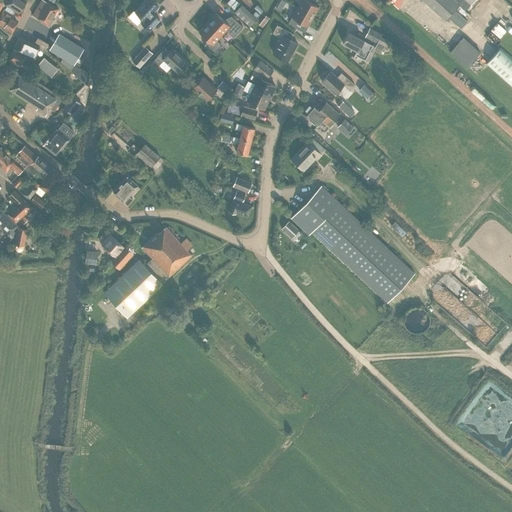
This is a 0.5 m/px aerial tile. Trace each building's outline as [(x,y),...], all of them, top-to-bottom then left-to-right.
[(26,0),(25,0),(0,0),(4,4),(7,5),(15,11),(18,13),(26,0)] [(58,9),(43,0),(41,0),(32,15),(48,25),(58,9)] [(149,31),(159,19),(152,13),(158,6),(151,0),(145,0),(135,12),(143,20),(141,23),(149,31)] [(313,16),(318,7),(306,0),(301,0),(297,8),(313,16)] [(461,28),(467,20),(461,15),(473,0),(422,0),(445,20),(448,17),(461,28)] [(241,4),(234,12),(249,26),(256,18),(241,4)] [(0,24),(11,33),(18,23),(10,18),(15,11),(7,5),(0,14),(0,24)] [(292,17),(307,26),(313,16),(297,8),(292,17)] [(233,37),(243,27),(231,16),(225,22),(216,13),(207,23),(221,35),(226,30),(233,37)] [(295,23),(287,16),(283,20),(290,27),(295,23)] [(199,32),(208,41),(204,45),(213,53),(221,44),(217,40),(221,35),(207,23),(199,32)] [(273,33),(281,38),(273,53),(288,61),(298,44),(290,39),(293,34),(277,25),(273,33)] [(370,28),(365,37),(377,43),(375,48),(381,52),(387,39),(381,36),(382,34),(370,28)] [(356,50),(354,54),(365,59),(372,45),(363,40),(348,32),(343,43),(356,50)] [(59,34),(50,50),(73,64),(80,53),(83,48),(59,34)] [(32,61),(34,57),(33,57),(38,46),(18,37),(13,49),(31,57),(30,60),(32,61)] [(480,52),(463,37),(450,52),(467,67),(480,52)] [(139,68),(153,53),(145,46),(131,60),(139,68)] [(159,65),(163,60),(179,74),(188,63),(172,48),(169,51),(165,47),(153,60),(159,65)] [(511,86),(511,57),(500,47),(486,64),(511,86)] [(8,60),(27,67),(30,60),(31,57),(13,49),(8,60)] [(86,80),(87,71),(79,66),(83,60),(80,53),(73,64),(69,70),(83,82),(86,80)] [(42,58),(37,65),(46,73),(52,66),(42,58)] [(266,78),(273,70),(260,59),(253,68),(266,78)] [(335,93),(343,85),(349,91),(355,85),(345,76),(341,81),(337,77),(331,71),(321,81),(335,93)] [(20,76),(18,74),(9,89),(30,102),(42,84),(23,72),(20,76)] [(341,72),(337,77),(341,81),(345,76),(341,72)] [(241,76),(238,82),(244,85),(247,80),(241,76)] [(193,87),(207,100),(216,89),(203,77),(193,87)] [(275,86),(259,78),(255,85),(248,81),(246,85),(269,97),(275,86)] [(223,80),(217,86),(226,95),(232,88),(223,80)] [(233,92),(240,95),(245,86),(238,83),(233,92)] [(45,115),(50,108),(54,111),(63,98),(42,84),(30,102),(38,107),(38,106),(42,109),(40,112),(45,115)] [(251,94),(247,101),(263,109),(269,97),(246,85),(243,90),(251,94)] [(362,86),(361,88),(358,91),(367,99),(373,93),(364,85),(362,86)] [(70,99),(63,108),(71,114),(78,106),(70,99)] [(321,107),(311,99),(300,112),(309,121),(310,120),(316,126),(322,120),(329,126),(339,114),(325,102),(321,107)] [(243,106),(240,115),(254,119),(257,109),(243,106)] [(354,112),(350,108),(345,113),(349,117),(354,112)] [(234,116),(222,113),(220,121),(232,124),(234,116)] [(342,122),(341,123),(337,127),(346,136),(354,127),(345,119),(342,122)] [(243,125),(236,123),(235,128),(242,130),(240,138),(251,141),(254,128),(243,125)] [(43,144),(56,155),(69,139),(69,138),(73,132),(67,127),(62,133),(56,129),(49,137),(48,137),(43,144)] [(130,148),(113,133),(111,136),(127,151),(130,148)] [(230,142),(232,136),(222,134),(221,140),(230,142)] [(233,136),(232,141),(238,143),(236,152),(247,154),(251,141),(240,138),(233,136)] [(308,142),(307,142),(291,159),(303,170),(316,157),(317,159),(320,154),(320,153),(324,148),(313,137),(308,142)] [(160,157),(144,144),(136,153),(151,166),(160,157)] [(25,145),(17,153),(23,158),(19,163),(24,167),(35,155),(25,145)] [(24,168),(24,167),(19,163),(17,161),(16,161),(1,147),(0,147),(0,171),(6,177),(12,170),(18,174),(24,167),(24,168)] [(24,167),(24,168),(30,173),(34,168),(45,178),(52,169),(38,156),(37,157),(35,155),(24,167)] [(64,178),(52,169),(39,186),(50,195),(64,178)] [(17,187),(23,180),(19,176),(13,184),(17,187)] [(132,199),(132,198),(129,196),(136,187),(137,185),(127,176),(113,192),(124,202),(127,205),(132,199)] [(247,192),(251,182),(237,176),(233,186),(247,192)] [(24,184),(28,187),(23,194),(29,198),(37,189),(27,181),(24,184)] [(388,301),(414,273),(321,186),(291,218),(308,234),(312,230),(388,301)] [(9,196),(17,204),(23,199),(14,190),(9,196)] [(245,201),(243,200),(245,194),(237,190),(228,210),(235,213),(236,211),(247,216),(251,206),(244,203),(245,201)] [(45,203),(35,195),(30,200),(41,208),(45,203)] [(23,223),(27,220),(23,215),(32,208),(23,199),(8,214),(15,222),(19,219),(23,223)] [(17,225),(8,217),(0,209),(0,225),(9,234),(7,235),(10,237),(11,239),(14,236),(16,232),(13,230),(17,225)] [(397,216),(392,221),(402,232),(407,228),(397,216)] [(291,238),(294,241),(301,233),(288,221),(281,229),(291,238)] [(22,250),(23,249),(24,245),(27,229),(18,227),(14,243),(16,244),(15,247),(16,249),(17,251),(18,251),(20,251),(22,250)] [(142,247),(169,276),(191,255),(166,227),(159,233),(158,232),(142,247)] [(125,248),(110,235),(102,244),(101,245),(103,247),(104,246),(116,257),(125,248)] [(97,250),(98,241),(86,240),(85,249),(97,250)] [(112,262),(119,268),(132,254),(125,248),(116,257),(112,262)] [(93,251),(90,251),(86,250),(85,263),(96,264),(98,251),(93,251)] [(144,265),(139,260),(105,293),(127,316),(161,284),(144,265)] [(419,307),(415,307),(410,309),(406,312),(404,316),(403,320),(404,325),(406,329),(410,332),(414,333),(419,333),(423,332),(427,329),(429,325),(430,320),(429,316),(427,312),(424,309),(419,307)]
